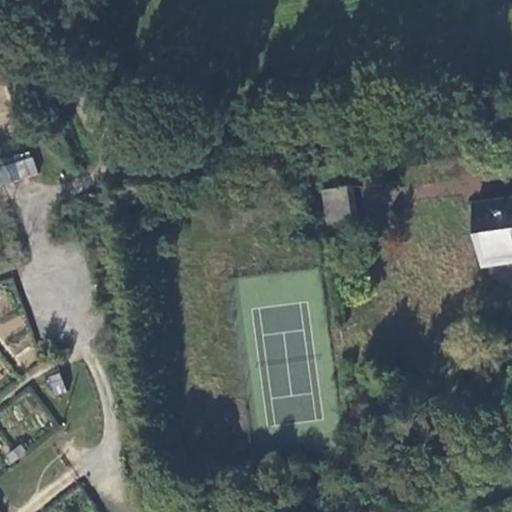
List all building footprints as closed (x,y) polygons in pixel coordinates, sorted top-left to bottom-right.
[(31,155),(16,161),(21,176),(37,171),(31,155)] [(361,186),(323,191),(327,226),(366,221),(361,186)] [(511,200),(476,206),(484,260),(511,256),(511,200)] [(64,374),(52,378),(58,395),(70,391),(64,374)] [(23,446),(10,456),(15,463),(28,452),(23,446)]
